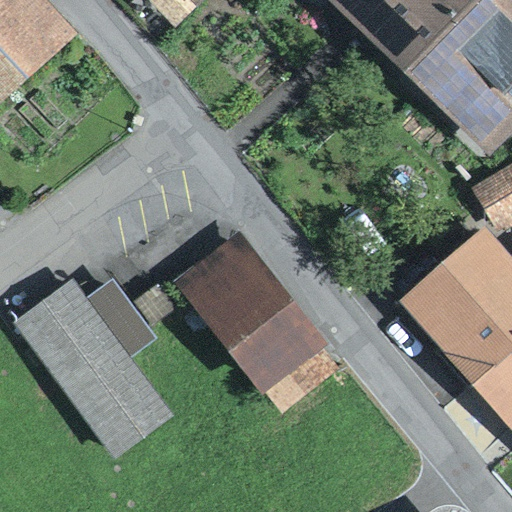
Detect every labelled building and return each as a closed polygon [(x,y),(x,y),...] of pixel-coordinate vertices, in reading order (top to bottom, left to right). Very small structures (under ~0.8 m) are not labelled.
[(0,0),(0,83),(61,28),(35,0),(0,0)] [(162,0),(178,16),(194,0),(162,0)] [(351,0),(412,64),(475,0),(351,0)] [(511,0),(475,0),(412,64),(484,132),(511,104),(511,0)] [(511,170),(483,187),(502,220),(511,214),(511,170)] [(185,282),(235,346),(285,308),(235,244),(185,282)] [(483,245),(416,304),(479,378),(511,348),(511,266),(507,272),(483,245)] [(112,451),(164,413),(77,294),(25,333),(112,451)] [(235,346),(282,405),(329,368),(285,308),(235,346)] [(511,348),(479,378),(511,413),(511,348)]
